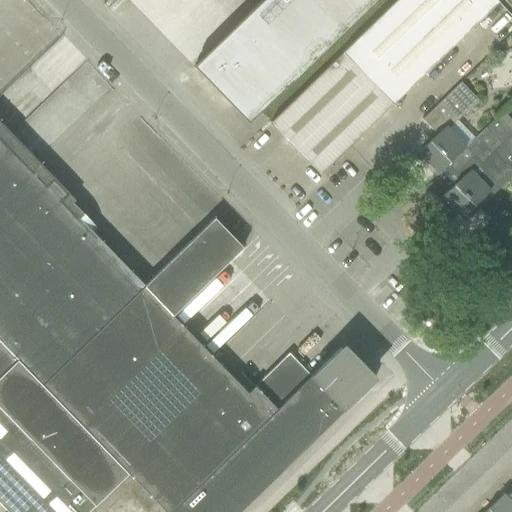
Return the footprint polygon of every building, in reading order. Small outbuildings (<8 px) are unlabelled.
[(247,123),(374,0),(262,0),(193,67),(247,123)] [(391,105),(498,2),(495,0),(396,0),(341,54),(391,105)] [(320,174),(391,105),(341,54),(270,123),(320,174)] [(448,130),(477,101),(460,83),(422,120),(436,135),(418,153),(437,174),(446,166),(465,147),(448,130)] [(460,180),(442,198),(461,218),(510,170),(505,165),(511,158),(511,132),(496,117),(473,139),(465,147),(446,166),(460,180)] [(0,124),(0,344),(16,361),(40,386),(143,288),(60,202),(68,195),(0,124)] [(171,317),(242,250),(213,220),(143,288),(40,386),(16,361),(0,377),(0,410),(94,507),(127,475),(163,511),(238,511),(371,384),(338,349),(309,377),(287,354),(245,394),(171,317)] [(418,304),(433,290),(425,282),(410,296),(418,304)] [(0,410),(0,377),(16,361),(0,344),(0,505),(6,511),(88,511),(94,507),(0,410)] [(511,511),(511,491),(506,497),(503,493),(483,511),(511,511)]
